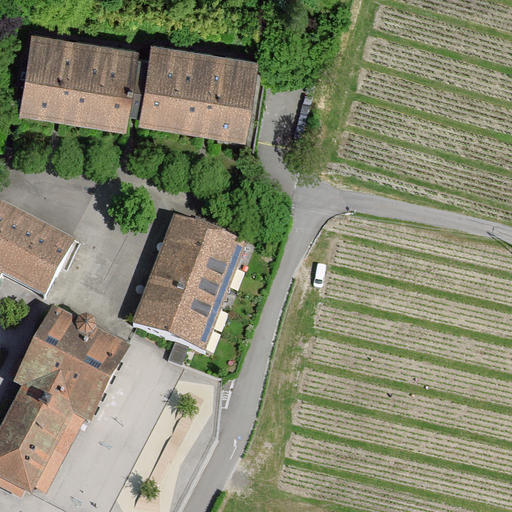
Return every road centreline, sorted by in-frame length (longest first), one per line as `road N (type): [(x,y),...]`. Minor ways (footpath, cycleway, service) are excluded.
road 1 (residential): [(318,194),(197,511)]
road 2 (unclassified): [(511,235),(318,194)]
